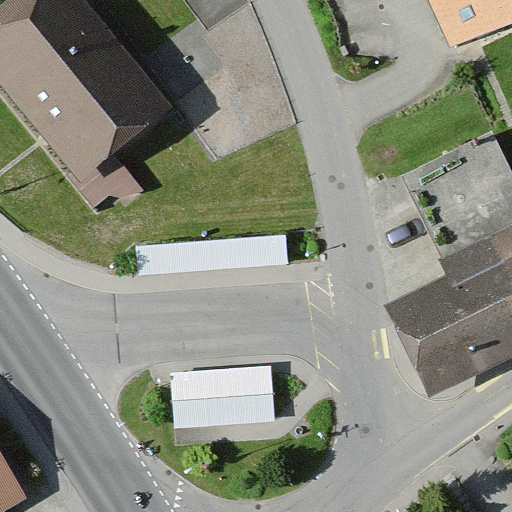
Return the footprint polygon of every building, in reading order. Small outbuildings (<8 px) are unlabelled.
[(176,127),(75,0),(65,0),(0,51),(0,99),(81,202),(176,127)] [(511,0),(435,0),(452,35),(511,7),(511,0)] [(391,317),(432,402),(511,363),(511,194),(490,148),(406,188),(454,288),(391,317)] [(138,233),(139,266),(288,261),(287,229),(138,233)] [(272,377),(174,384),(178,440),(276,434),(272,377)] [(0,511),(23,511),(27,510),(0,467),(0,511)]
